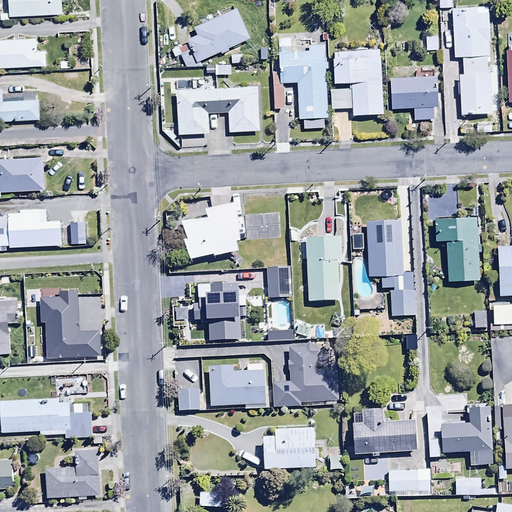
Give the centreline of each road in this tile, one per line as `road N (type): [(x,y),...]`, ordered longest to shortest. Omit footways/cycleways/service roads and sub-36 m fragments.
road 1 (residential): [(130,174),(511,155)]
road 2 (unclassified): [(130,174),(147,511)]
road 3 (unclassified): [(121,0),(130,174)]
